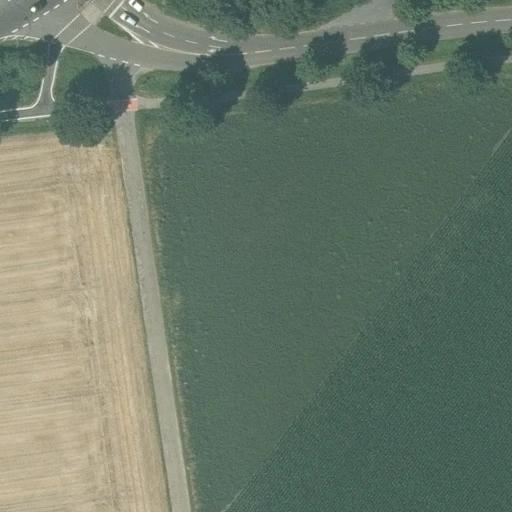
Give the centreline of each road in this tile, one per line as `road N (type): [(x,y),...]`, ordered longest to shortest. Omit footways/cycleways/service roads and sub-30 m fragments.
road 1 (unclassified): [(131,40),(122,104),(182,511)]
road 2 (residential): [(511,20),(255,53),(191,55),(131,40)]
